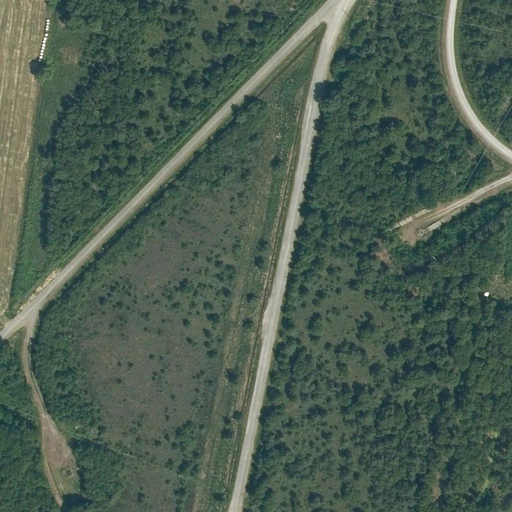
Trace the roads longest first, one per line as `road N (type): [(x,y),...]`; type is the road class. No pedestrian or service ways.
road 1 (unclassified): [(344,0),(316,82),(233,511)]
road 2 (unclassified): [(338,0),(0,336)]
road 3 (track): [(44,294),(26,354),(62,462)]
road 4 (track): [(458,0),(452,46),(461,86),(511,152)]
